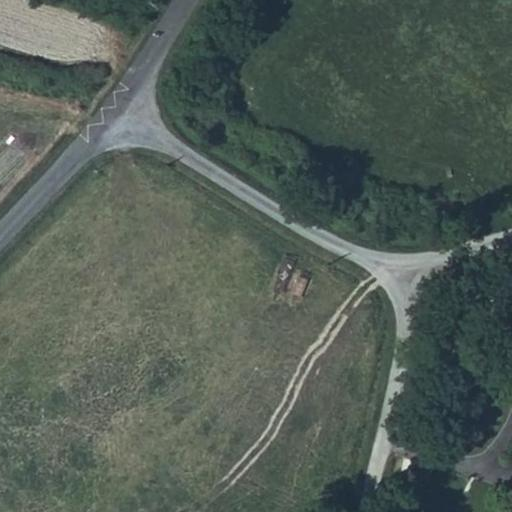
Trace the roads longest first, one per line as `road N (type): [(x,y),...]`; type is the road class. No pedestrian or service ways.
road 1 (unclassified): [(115,109),(293,226),(401,274)]
road 2 (unclassified): [(360,511),(401,274)]
road 3 (unclassified): [(0,230),(115,109)]
road 4 (unclassified): [(115,109),(181,0)]
